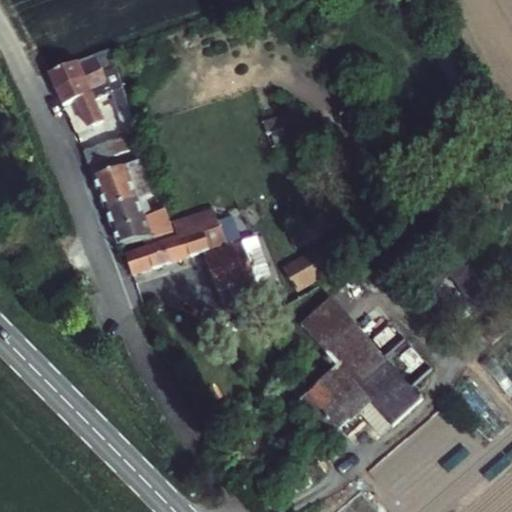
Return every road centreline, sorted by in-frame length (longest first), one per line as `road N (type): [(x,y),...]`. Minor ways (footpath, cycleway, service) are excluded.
road 1 (unclassified): [(110,281),(0,23)]
road 2 (tertiary): [(176,511),(0,333)]
